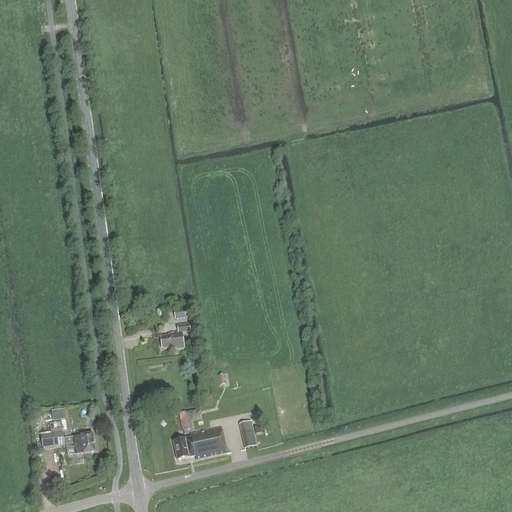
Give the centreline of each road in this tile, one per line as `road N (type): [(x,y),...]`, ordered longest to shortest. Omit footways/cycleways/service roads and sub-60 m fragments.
road 1 (tertiary): [(137,491),(69,0)]
road 2 (unclassified): [(137,491),(283,453)]
